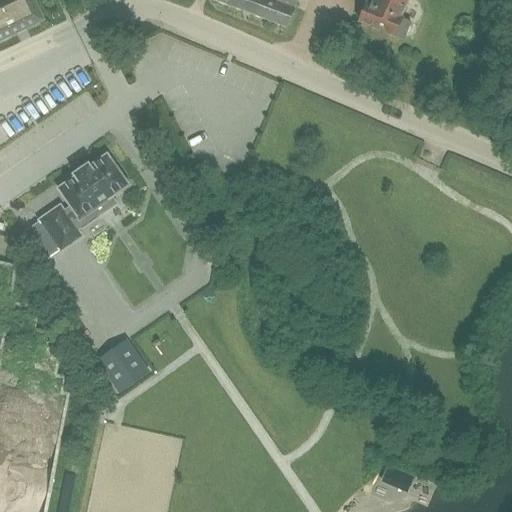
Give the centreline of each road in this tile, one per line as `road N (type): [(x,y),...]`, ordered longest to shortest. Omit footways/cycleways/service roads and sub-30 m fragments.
road 1 (unclassified): [(511,164),(130,0)]
road 2 (unknown): [(0,190),(124,107),(95,23)]
